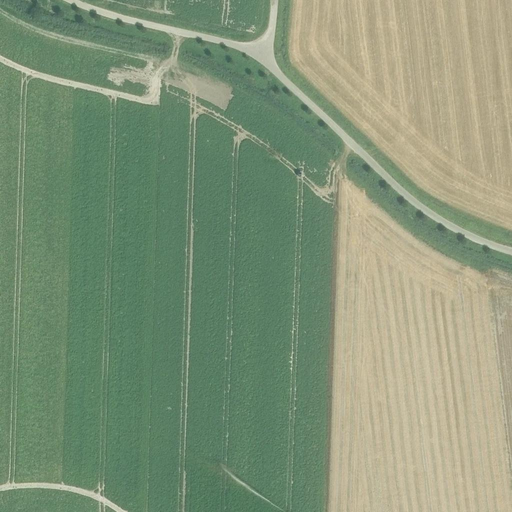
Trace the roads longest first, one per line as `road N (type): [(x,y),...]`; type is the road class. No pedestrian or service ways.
road 1 (unclassified): [(511,252),(463,233),(406,196),(259,57)]
road 2 (unclassified): [(259,57),(68,0)]
